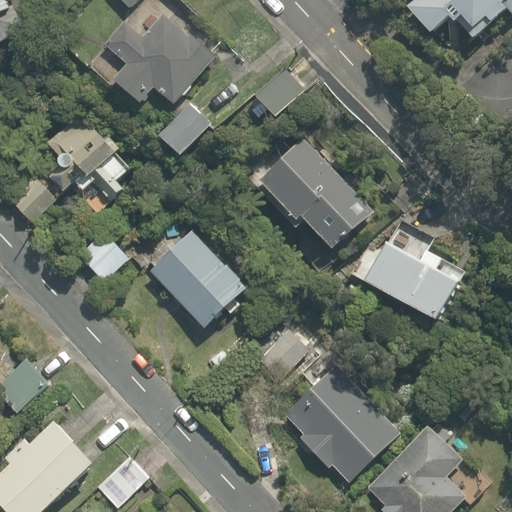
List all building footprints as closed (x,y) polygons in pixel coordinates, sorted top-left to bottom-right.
[(10,0),(0,0),(0,46),(25,37),(10,0)] [(150,5),(154,0),(115,0),(132,14),(105,46),(133,70),(120,86),(148,109),(159,96),(174,109),(215,59),(150,5)] [(511,0),(440,0),(421,20),(442,40),(458,23),(486,50),(502,34),(506,38),(511,32),(511,0)] [(310,92),(289,74),(264,105),(285,123),(310,92)] [(95,175),(101,182),(130,155),(87,109),(50,144),(87,183),(95,175)] [(317,144),(271,187),(336,256),(382,213),(317,144)] [(149,185),(126,161),(109,177),(132,201),(149,185)] [(45,176),(16,203),(34,222),(63,195),(45,176)] [(193,229),(157,263),(164,272),(158,278),(213,337),(256,297),(193,229)] [(114,231),(85,251),(109,287),(138,267),(114,231)] [(477,288),(395,249),(375,294),(456,332),(477,288)] [(312,350),(291,332),(265,362),(285,380),(312,350)] [(41,364),(8,388),(28,414),(60,390),(41,364)] [(308,436),(303,440),(330,470),(334,466),(354,488),(407,440),(347,374),(295,422),(308,436)] [(51,449),(44,441),(15,465),(20,471),(0,487),(0,493),(15,511),(60,511),(111,471),(76,428),(51,449)] [(454,481),(469,466),(435,431),(374,490),(390,506),(383,511),(464,511),(474,503),(454,481)] [(136,461),(105,486),(123,509),(154,484),(136,461)]
